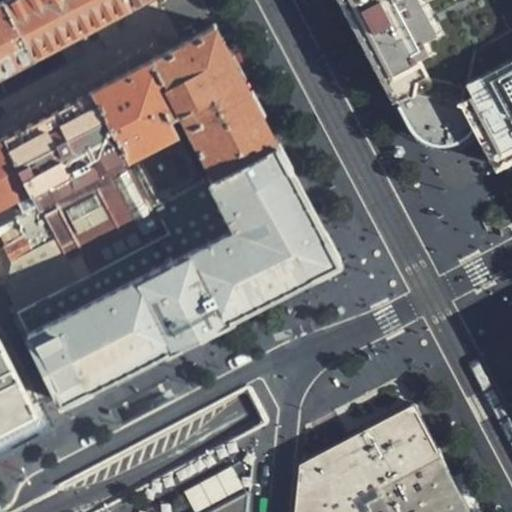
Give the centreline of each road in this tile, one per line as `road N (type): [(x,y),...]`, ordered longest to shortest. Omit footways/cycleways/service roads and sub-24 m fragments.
road 1 (secondary): [(511,250),(198,443),(39,511)]
road 2 (residential): [(331,341),(262,365),(40,483),(29,495),(29,511)]
road 3 (residential): [(331,341),(293,391),(279,511)]
road 4 (residential): [(511,255),(386,317)]
